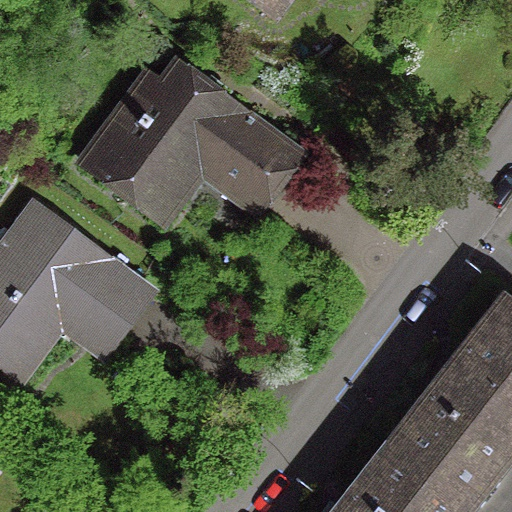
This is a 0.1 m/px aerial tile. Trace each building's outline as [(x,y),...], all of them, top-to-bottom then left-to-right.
[(247,0),(269,15),(279,0),(247,0)] [(125,135),(110,124),(79,166),(158,225),(196,174),(253,216),(295,160),(174,70),(125,135)] [(107,332),(139,290),(29,208),(0,247),(0,366),(18,380),(54,332),(80,351),(99,325),(107,332)] [(511,450),(511,312),(503,306),(454,368),(448,363),(430,386),(436,391),(388,452),(465,510),(511,450)] [(331,511),(464,511),(465,510),(388,452),(341,511),(338,511),(334,509),(331,511)]
